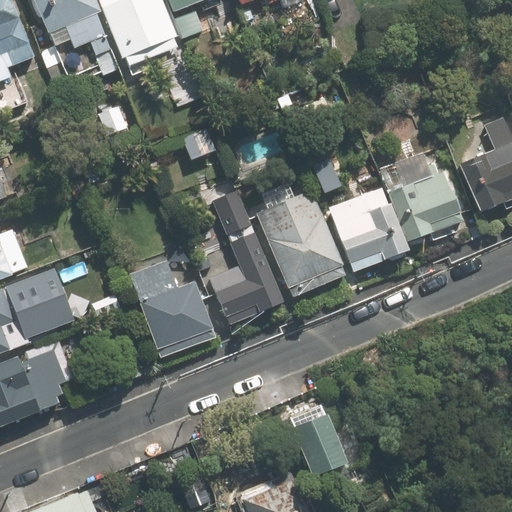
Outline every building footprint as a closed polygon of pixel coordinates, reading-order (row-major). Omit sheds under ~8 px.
[(38,54),(13,0),(0,0),(0,84),(18,77),(13,65),(38,54)] [(38,0),(53,35),(58,46),(73,40),(77,49),(92,43),(105,75),(122,68),(99,15),(105,13),(99,0),(38,0)] [(103,0),(133,67),(183,45),(163,0),(103,0)] [(168,0),(184,39),(207,29),(198,8),(217,0),(168,0)] [(496,150),(461,166),(483,214),(511,200),(511,127),(507,117),(485,127),(496,150)] [(210,129),(187,139),(196,159),(219,149),(210,129)] [(334,153),(312,164),(328,196),(350,185),(334,153)] [(428,154),(383,171),(361,180),(368,199),(333,213),(357,274),(414,252),(410,241),(469,219),(450,168),(435,174),(428,154)] [(0,201),(13,197),(0,162),(0,201)] [(313,189),(261,211),(263,216),(298,298),(350,275),(315,193),(313,189)] [(0,230),(0,280),(31,267),(14,229),(2,234),(0,230)] [(241,265),(212,276),(232,326),(290,302),(270,255),(263,258),(254,236),(233,245),(241,265)] [(168,255),(133,267),(165,360),(221,340),(201,282),(180,289),(168,255)] [(8,286),(0,289),(0,352),(34,338),(24,316),(48,306),(35,277),(9,289),(8,286)] [(119,292),(93,303),(101,320),(126,309),(119,292)] [(0,426),(41,409),(43,414),(64,405),(60,396),(66,394),(62,386),(76,380),(59,340),(27,353),(30,360),(24,362),(21,356),(0,364),(0,426)] [(357,462),(327,398),(289,413),(320,480),(357,462)] [(319,511),(302,470),(247,493),(255,511),(319,511)] [(116,511),(104,484),(39,511),(116,511)]
